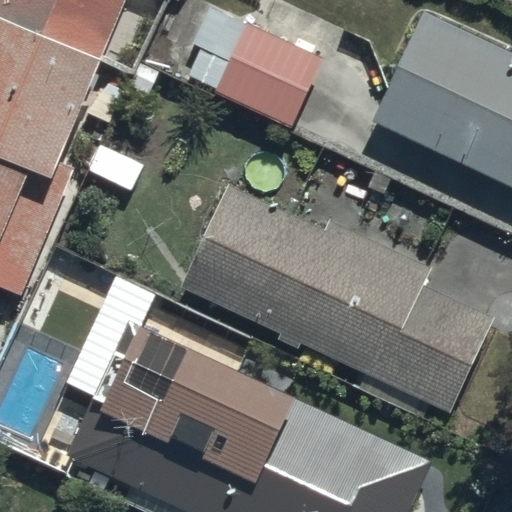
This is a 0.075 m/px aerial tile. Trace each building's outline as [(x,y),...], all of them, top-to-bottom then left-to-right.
[(0,0),(0,297),(23,307),(66,202),(59,200),(106,86),(101,83),(134,0),(0,0)] [(213,105),(288,139),(324,68),(201,12),(171,77),(217,98),(213,105)] [(511,66),(422,24),(373,133),(511,200),(511,66)] [(326,243),(228,197),(179,301),(358,386),(355,392),(423,424),(427,416),(448,427),(494,331),(424,297),(432,280),(331,232),(326,243)] [(170,511),(412,511),(430,471),(130,333),(70,464),(170,511)]
